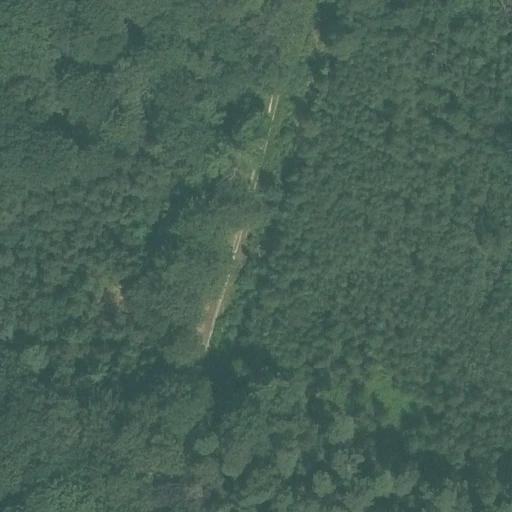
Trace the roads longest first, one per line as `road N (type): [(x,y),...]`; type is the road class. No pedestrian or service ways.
road 1 (track): [(295,0),(233,267),(161,511)]
road 2 (track): [(112,511),(0,433)]
